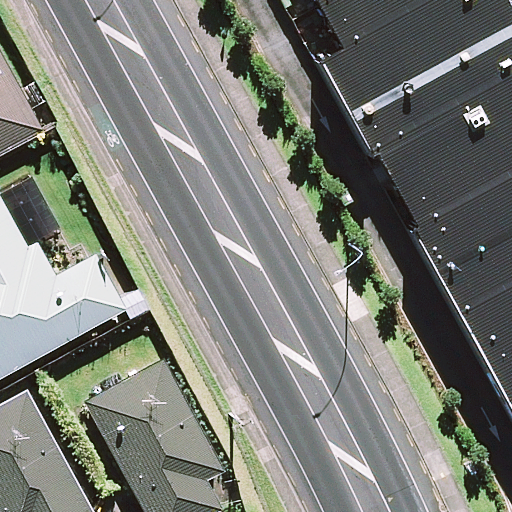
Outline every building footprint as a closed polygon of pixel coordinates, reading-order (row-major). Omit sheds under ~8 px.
[(511,0),(291,0),(511,400),(511,0)] [(0,150),(39,129),(0,59),(0,150)] [(137,285),(116,296),(93,254),(53,276),(33,239),(54,228),(24,172),(0,184),(0,374),(122,308),(128,319),(150,308),(137,285)] [(219,468),(161,359),(84,400),(143,511),(209,511),(218,507),(202,477),(219,468)] [(90,511),(24,390),(0,403),(0,511),(90,511)]
